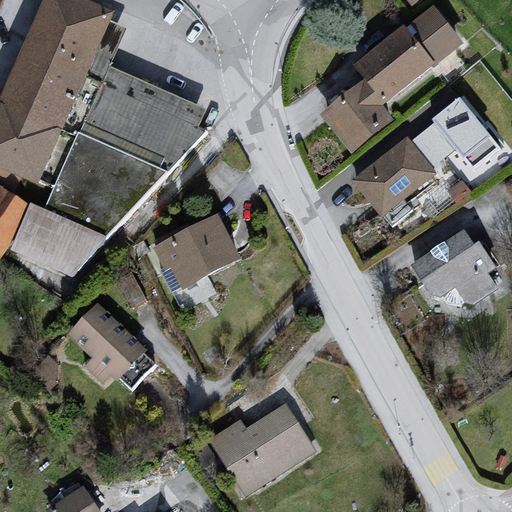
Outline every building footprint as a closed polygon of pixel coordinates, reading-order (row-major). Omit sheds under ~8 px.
[(125,22),(70,0),(51,0),(0,113),(0,265),(3,267),(12,253),(73,281),(214,115),(109,69),(125,22)] [(403,0),(412,10),(423,0),(403,0)] [(321,121),(353,161),(400,124),(389,110),(465,51),(432,10),(355,71),(367,86),(321,121)] [(462,98),(431,122),(473,175),(504,151),(462,98)] [(355,186),(385,222),(436,181),(407,145),(355,186)] [(154,244),(176,293),(237,266),(215,217),(154,244)] [(407,272),(430,305),(453,290),(467,311),(504,286),(467,232),(407,272)] [(71,344),(124,390),(153,357),(100,310),(71,344)] [(209,439),(245,496),(315,452),(285,404),(249,427),(244,418),(209,439)] [(48,511),(98,511),(84,489),(48,511)]
